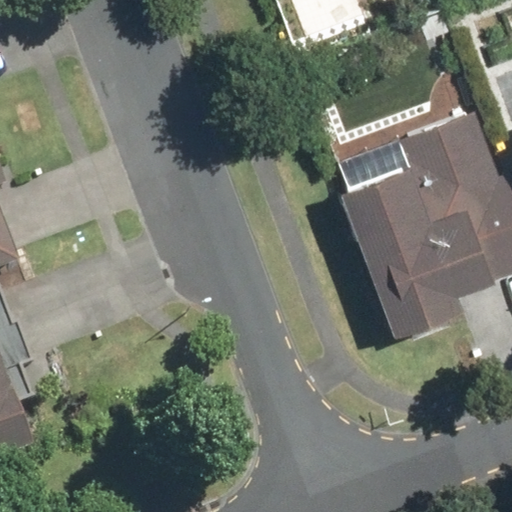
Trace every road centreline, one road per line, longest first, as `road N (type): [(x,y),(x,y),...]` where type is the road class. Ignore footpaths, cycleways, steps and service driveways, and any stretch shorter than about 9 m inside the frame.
road 1 (residential): [(318,503),(123,0)]
road 2 (residential): [(511,432),(318,503)]
